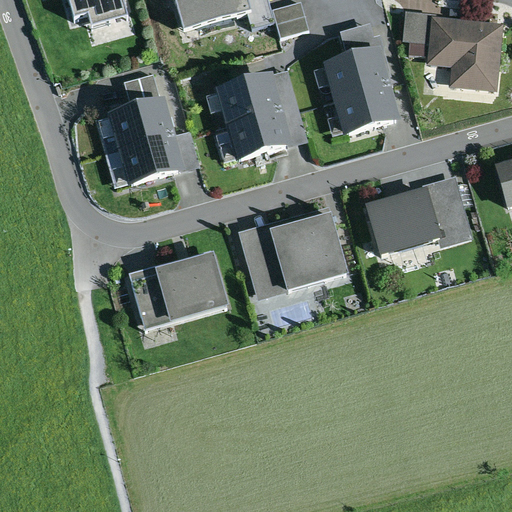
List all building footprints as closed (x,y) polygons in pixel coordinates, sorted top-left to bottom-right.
[(67,0),(75,24),(89,19),(92,32),(129,21),(122,0),(67,0)] [(172,0),(183,38),(252,19),(246,0),(172,0)] [(246,0),(252,19),(256,31),(274,28),(265,0),(246,0)] [(308,35),(301,8),(272,16),(280,42),(308,35)] [(432,19),(406,16),(403,46),(429,48),(431,22),(432,19)] [(504,28),(431,22),(429,48),(427,69),(452,71),(450,93),(498,97),(504,28)] [(341,37),(349,66),(381,56),(387,75),(390,74),(380,39),(374,41),(371,28),(341,37)] [(349,66),(324,73),(333,105),(390,89),(387,75),(381,56),(349,66)] [(288,76),(273,80),(284,116),(294,150),(308,146),(288,76)] [(153,79),(124,87),(132,115),(161,107),(153,79)] [(273,80),(216,97),(226,133),(284,116),(273,80)] [(333,105),(344,142),(401,125),(390,89),(333,105)] [(132,115),(109,121),(118,155),(174,140),(167,105),(161,107),(132,115)] [(284,116),(226,133),(238,170),(295,153),(294,150),(284,116)] [(191,136),(174,140),(184,175),(201,170),(191,136)] [(174,140),(118,155),(128,195),(185,180),(184,175),(174,140)] [(511,167),(495,172),(507,216),(511,215),(511,167)] [(427,190),(428,194),(443,247),(445,253),(474,244),(456,181),(427,190)] [(428,194),(366,211),(381,265),(443,247),(428,194)] [(329,213),(239,239),(259,308),(349,282),(329,213)] [(211,256),(130,280),(147,338),(228,315),(211,256)]
